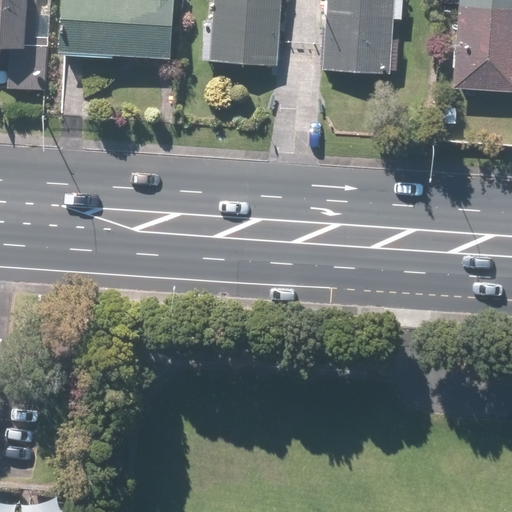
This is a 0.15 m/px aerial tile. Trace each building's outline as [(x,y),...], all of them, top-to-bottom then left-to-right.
[(0,0),(0,37),(22,39),(25,0),(0,0)] [(177,58),(179,0),(65,0),(64,53),(177,58)] [(218,0),(217,21),(206,21),(204,60),(285,64),(288,0),(218,0)] [(329,0),(327,67),(399,70),(401,19),(404,19),(405,0),(329,0)] [(511,88),(511,0),(460,0),(456,86),(511,88)] [(32,45),(14,44),(11,90),(47,92),(50,46),(32,45)]
